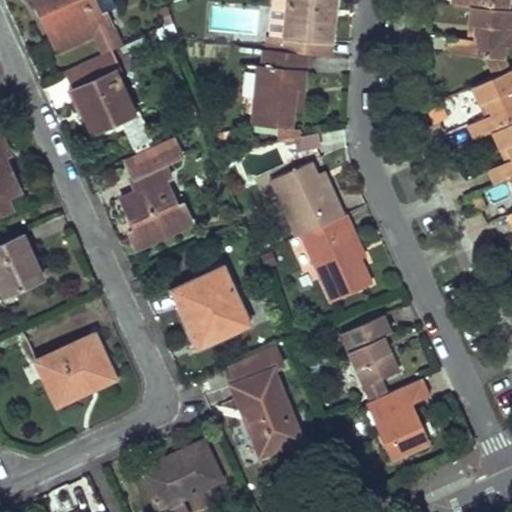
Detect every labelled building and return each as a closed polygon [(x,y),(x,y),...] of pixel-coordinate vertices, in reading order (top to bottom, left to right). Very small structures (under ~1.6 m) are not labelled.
[(112,26),(106,12),(101,14),(94,0),(34,0),(38,7),(44,5),(64,49),(112,26)] [(287,0),(282,51),(306,53),(330,55),(333,20),(322,19),(323,4),(335,5),(335,0),(287,0)] [(450,0),(450,3),(470,5),(509,9),(509,0),(450,0)] [(322,19),(333,20),(335,5),(323,4),(322,19)] [(58,51),(64,49),(44,5),(38,7),(48,30),(58,51)] [(511,28),(511,8),(509,9),(470,5),(468,24),(475,25),(473,39),(467,38),(448,36),(446,53),(484,56),(504,58),(505,45),(507,28),(511,28)] [(116,70),(121,67),(112,49),(107,51),(116,70)] [(258,64),(253,124),(282,127),(281,139),(285,138),(295,136),(298,135),(299,128),(291,128),(293,110),(295,88),(303,89),(306,53),(282,51),(265,49),(264,65),(258,64)] [(135,112),(116,70),(107,51),(64,71),(84,115),(90,113),(97,129),(135,112)] [(510,68),(504,58),(484,56),(493,76),(510,68)] [(511,67),(510,68),(493,76),(471,86),(479,104),(485,101),(491,114),(485,116),(467,124),(473,139),(491,131),(511,121),(511,67)] [(303,89),(295,88),(293,110),(301,111),(302,100),(303,89)] [(485,116),(491,114),(485,101),(479,104),(485,116)] [(92,132),(97,129),(90,113),(84,115),(92,132)] [(511,175),(511,121),(491,131),(499,149),(505,146),(511,159),(505,162),(487,169),(494,184),(511,176),(511,175)] [(0,133),(0,215),(13,209),(7,196),(20,190),(4,155),(10,152),(2,133),(0,133)] [(192,222),(182,201),(176,204),(165,179),(171,176),(165,163),(181,155),(173,137),(125,159),(134,176),(130,178),(136,191),(121,198),(129,215),(135,229),(129,231),(136,248),(192,222)] [(468,163),(460,145),(446,151),(454,169),(468,163)] [(505,146),(499,149),(505,162),(511,159),(505,146)] [(271,179),(296,236),(302,233),(343,215),(327,179),(320,182),(317,174),(311,161),(271,179)] [(323,171),(317,174),(320,182),(327,179),(323,171)] [(486,208),(479,191),(466,196),(474,213),(486,208)] [(353,228),(347,213),(343,215),(302,233),(332,301),(371,283),(360,257),(348,230),(353,228)] [(353,228),(348,230),(360,257),(365,255),(362,247),(353,228)] [(0,244),(0,287),(3,294),(37,279),(29,263),(35,261),(22,234),(0,244)] [(37,279),(42,277),(35,261),(29,263),(37,279)] [(183,316),(198,348),(250,323),(223,264),(171,289),(183,316)] [(399,371),(388,348),(385,349),(380,337),(383,336),(391,333),(382,314),(340,333),(365,386),(380,379),(399,371)] [(36,361),(54,398),(87,383),(86,380),(91,377),(96,386),(114,377),(94,334),(36,361)] [(232,384),(243,412),(248,410),(250,417),(246,419),(260,454),(301,439),(274,371),(283,367),(273,344),(241,358),(249,377),(232,384)] [(57,404),(96,386),(91,377),(86,380),(87,383),(54,398),(57,404)] [(418,420),(410,403),(429,394),(421,377),(386,393),(371,400),(367,401),(392,458),(428,442),(418,420)] [(386,393),(380,379),(365,386),(371,400),(386,393)] [(221,479),(203,441),(174,455),(177,461),(143,477),(158,509),(156,510),(157,511),(188,511),(181,498),(221,479)] [(143,477),(177,461),(174,455),(140,471),(143,477)]
